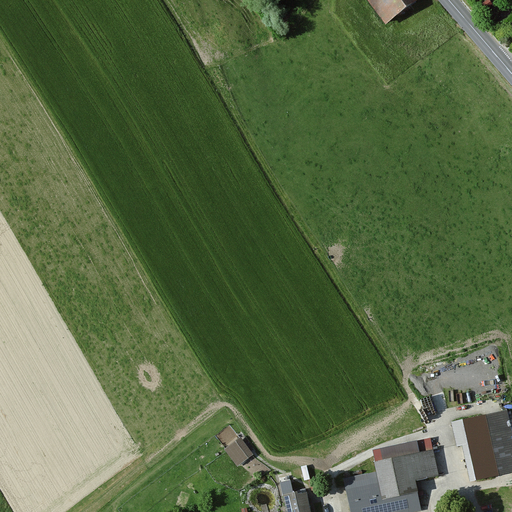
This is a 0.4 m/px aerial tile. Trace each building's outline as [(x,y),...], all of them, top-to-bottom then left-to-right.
[(420,0),(366,0),(387,27),(422,1),(420,0)] [(511,436),(507,414),(453,425),(458,447),(463,446),(471,483),(511,473),(511,436)] [(240,439),(222,454),(238,471),(255,456),(240,439)] [(376,474),(343,481),(350,511),(425,511),(419,482),(442,477),(436,453),(375,466),(376,474)] [(313,511),(309,490),(284,495),(287,511),(313,511)]
